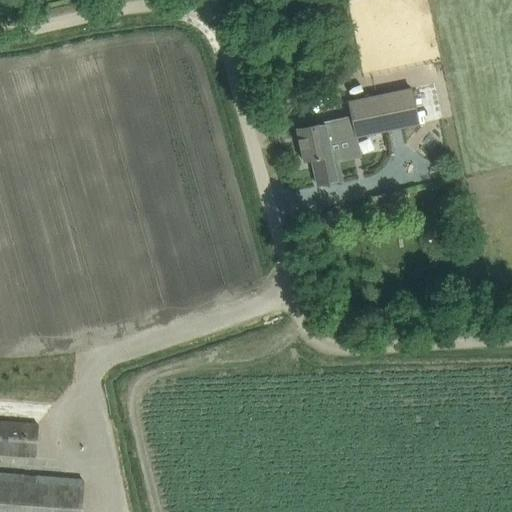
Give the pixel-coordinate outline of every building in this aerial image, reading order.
[(348,101),(355,137),(418,124),(411,88),(348,101)] [(341,137),(338,120),(297,129),(303,161),(312,159),(317,185),(340,180),(335,153),(329,155),(326,140),(341,137)] [(400,213),(396,191),(370,197),(377,229),(390,226),(388,216),(400,213)] [(0,454),(35,457),(38,425),(0,421),(0,454)] [(0,511),(80,511),(83,480),(0,474),(0,511)]
